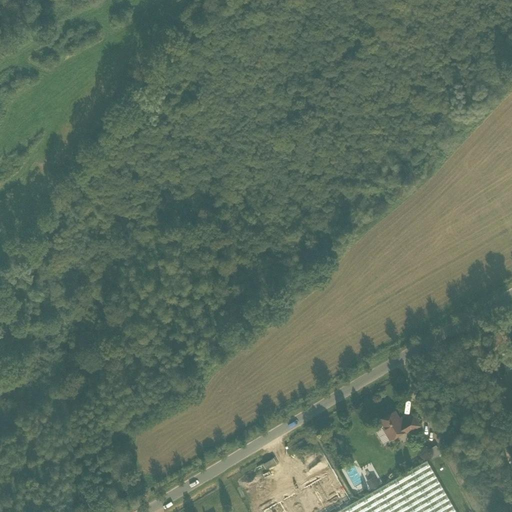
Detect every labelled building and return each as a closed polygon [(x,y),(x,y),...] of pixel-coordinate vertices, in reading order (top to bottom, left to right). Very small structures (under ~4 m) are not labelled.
[(408,433),(420,425),(414,415),(402,422),(395,411),(380,420),(392,439),(406,430),(408,433)] [(448,446),(458,440),(453,432),(443,438),(448,446)] [(428,450),(433,459),(441,454),(436,445),(428,450)] [(456,511),(432,469),(427,460),(342,509),(336,511),(456,511)] [(336,511),(342,509),(340,505),(344,503),(327,475),(264,511),(336,511)] [(370,489),(380,487),(376,477),(367,479),(370,489)]
